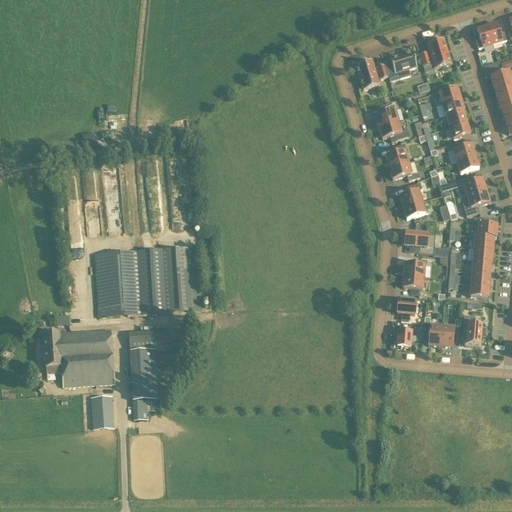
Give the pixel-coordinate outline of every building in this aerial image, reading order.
[(506,43),(504,34),(499,35),(496,26),(487,29),(492,47),(506,43)] [(492,47),(487,29),(477,32),(480,41),(476,43),(478,51),(492,47)] [(451,66),(443,41),(426,46),(434,71),(451,66)] [(386,72),(390,84),(410,78),(408,72),(417,69),(412,53),(390,60),(393,70),(386,72)] [(420,56),(423,65),(430,63),(427,54),(420,56)] [(356,67),(363,92),(379,88),(371,62),(356,67)] [(384,67),(376,69),(380,82),(388,79),(384,67)] [(489,67),(482,69),(484,76),(492,74),(489,67)] [(494,90),(511,85),(508,73),(490,78),(494,90)] [(511,97),(511,86),(511,85),(494,90),(498,102),(511,97)] [(442,107),(460,101),(456,90),(439,95),(442,107)] [(511,110),(511,97),(498,102),(501,113),(511,110)] [(463,113),(460,101),(442,107),(446,118),(463,113)] [(380,129),(399,123),(394,106),(388,108),(390,113),(375,117),(379,129),(380,129)] [(511,122),(511,110),(501,113),(505,125),(511,122)] [(463,113),(446,118),(449,130),(467,125),(463,113)] [(380,129),(379,129),(382,141),(390,139),(391,144),(409,139),(408,133),(403,135),(399,123),(380,129)] [(470,136),(467,125),(449,130),(453,142),(470,136)] [(460,144),(451,147),(457,164),(475,159),(471,147),(462,150),(460,144)] [(399,148),(400,154),(385,158),(389,170),(407,165),(404,153),(406,152),(404,146),(399,148)] [(479,171),(475,159),(457,164),(460,176),(479,171)] [(407,165),(389,170),(392,182),(407,178),(408,183),(420,180),(418,174),(411,177),(407,165)] [(482,181),(472,184),(471,179),(458,183),(459,188),(463,187),(467,199),(485,193),(482,181)] [(399,198),(403,210),(421,204),(418,193),(422,192),(420,185),(406,189),(408,195),(399,198)] [(485,193),(467,199),(469,204),(462,206),(466,219),(479,215),(477,209),(489,205),(485,193)] [(421,204),(403,210),(406,222),(427,215),(424,203),(421,204)] [(477,238),(477,239),(493,240),(493,241),(496,241),(497,228),(478,226),(477,238)] [(405,235),(405,237),(403,236),(403,246),(404,246),(404,248),(420,249),(419,256),(433,257),(435,237),(405,235)] [(475,238),(474,251),(492,252),(493,241),(493,240),(477,239),(477,238),(475,238)] [(145,254),(95,258),(99,319),(149,316),(200,313),(196,251),(145,254)] [(492,252),(474,251),(473,263),(491,264),(492,252)] [(405,266),(404,278),(405,278),(423,280),(425,261),(419,261),(419,267),(405,266)] [(491,264),(473,263),(472,275),(490,276),(491,264)] [(490,276),(472,275),(471,287),(489,288),(490,276)] [(405,278),(404,278),(403,290),(409,291),(419,292),(422,292),(423,280),(405,278)] [(489,288),(471,287),(470,299),(488,300),(489,288)] [(414,317),(416,304),(415,304),(402,303),(398,303),(397,316),(414,317)] [(69,326),(69,317),(56,318),(57,327),(69,326)] [(481,329),(481,327),(473,326),(474,319),(464,318),(463,326),(467,326),(465,348),(480,349),(481,338),(485,339),(486,330),(481,329)] [(440,349),(442,329),(429,328),(428,348),(440,349)] [(454,330),(442,329),(440,349),(452,350),(454,330)] [(64,390),(114,387),(111,333),(60,336),(44,336),(46,370),(62,369),(64,390)] [(182,333),(129,336),(130,353),(150,352),(183,350),(182,333)] [(410,350),(411,334),(398,333),(397,349),(410,350)] [(150,352),(130,353),(132,403),(153,401),(152,394),(147,394),(147,388),(152,388),(150,352)] [(93,432),(114,431),(112,398),(91,400),(93,432)] [(153,401),(132,403),(131,403),(132,423),(148,422),(147,413),(154,413),(154,402),(153,401)]
